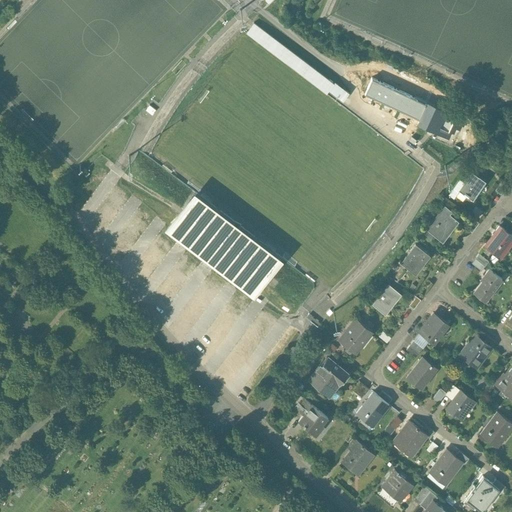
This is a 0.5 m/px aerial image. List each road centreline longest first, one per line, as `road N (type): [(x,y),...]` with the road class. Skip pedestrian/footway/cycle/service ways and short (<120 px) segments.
road 1 (unclassified): [(356,511),(149,320),(0,143)]
road 2 (residential): [(373,370),(511,482)]
